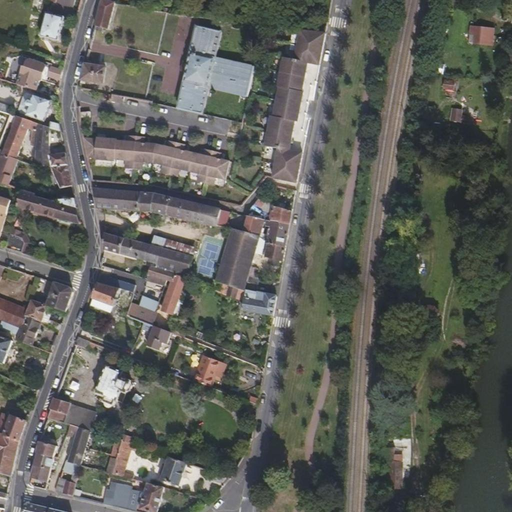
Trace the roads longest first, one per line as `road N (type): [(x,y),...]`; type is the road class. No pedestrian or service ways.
road 1 (secondary): [(247,511),(307,188)]
road 2 (unclassified): [(82,186),(156,190),(245,209),(267,181),(307,188)]
road 3 (secondary): [(85,284),(18,495)]
road 4 (secondary): [(307,188),(342,0)]
road 5 (residential): [(68,97),(224,130)]
